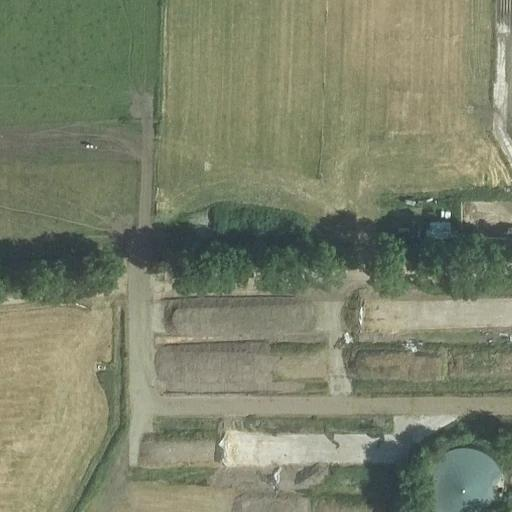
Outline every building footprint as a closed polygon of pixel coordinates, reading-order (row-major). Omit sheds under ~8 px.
[(511,229),(511,204),(501,206),(504,230),(511,229)] [(423,210),(422,234),(456,235),(457,211),(423,210)] [(488,374),(491,350),(478,348),(475,372),(488,374)] [(390,374),(473,375),(473,352),(390,351),(390,374)] [(434,510),(438,511),(488,511),(498,501),(503,483),(498,464),(485,451),(468,444),(449,447),(434,458),(425,474),(425,493),(434,510)]
